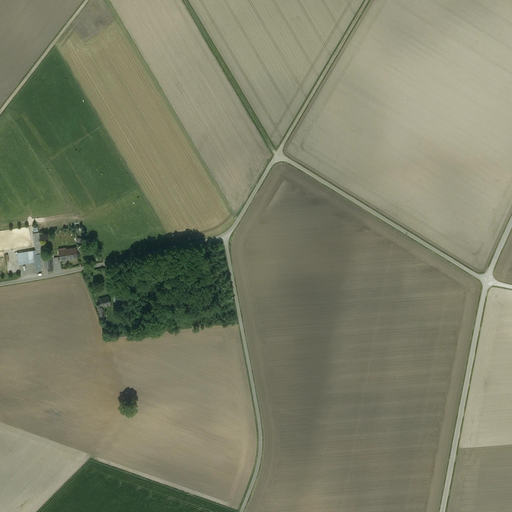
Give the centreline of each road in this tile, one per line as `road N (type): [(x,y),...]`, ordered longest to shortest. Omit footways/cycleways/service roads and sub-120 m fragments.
road 1 (unclassified): [(224,235),(278,153),(486,281)]
road 2 (unclassified): [(241,511),(257,468),(259,428),(224,235)]
road 3 (unclassified): [(486,281),(442,511)]
road 4 (unclassified): [(0,283),(224,235)]
road 5 (track): [(278,153),(184,0)]
road 6 (track): [(278,153),(367,0)]
road 7 (track): [(87,0),(0,112)]
